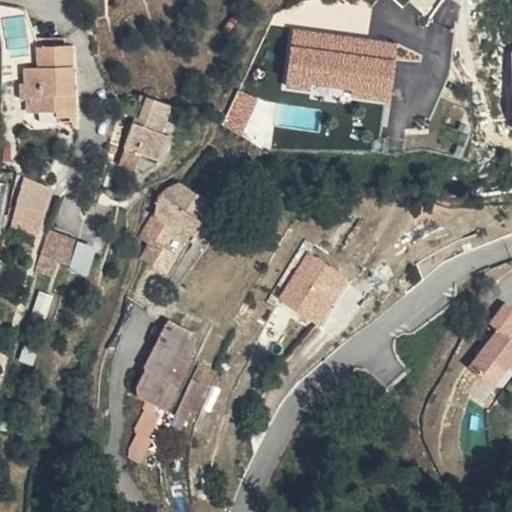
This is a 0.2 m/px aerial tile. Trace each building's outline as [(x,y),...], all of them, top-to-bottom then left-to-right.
[(5,54),(29,52),(25,7),(0,9),(5,54)] [(391,99),(398,41),(291,27),(283,86),(391,99)] [(92,47),(92,39),(66,40),(67,48),(92,47)] [(92,47),(67,48),(67,68),(54,69),(55,84),(69,84),(70,98),(60,99),(60,115),(85,114),(86,119),(103,119),(101,47),(92,47)] [(70,98),(69,84),(55,84),(48,84),(49,99),(60,99),(70,98)] [(197,120),(204,105),(177,98),(172,111),(197,120)] [(191,135),(197,120),(172,111),(168,123),(164,121),(163,125),(191,135)] [(85,114),(60,115),(61,126),(103,124),(103,119),(86,119),(85,114)] [(153,150),(187,164),(198,138),(191,135),(163,125),(153,150)] [(287,158),(272,148),(270,148),(255,170),(265,177),(271,181),(287,158)] [(249,201),(215,179),(201,191),(238,217),(249,201)] [(183,236),(186,239),(189,236),(202,216),(227,234),(238,217),(201,191),(174,230),(183,236)] [(65,225),(70,202),(45,196),(40,218),(65,225)] [(65,248),(67,248),(81,252),(95,256),(101,233),(71,225),(65,248)] [(189,236),(186,239),(183,236),(173,249),(200,268),(211,252),(189,236)] [(77,268),(81,252),(67,248),(63,264),(77,268)] [(306,251),(275,300),(320,328),(350,279),(306,251)] [(464,365),(495,387),(511,364),(511,307),(509,305),(464,365)] [(223,327),(200,311),(172,357),(176,359),(166,373),(167,385),(175,391),(171,397),(177,402),(182,395),(190,400),(216,358),(208,352),(223,327)] [(158,423),(171,430),(182,413),(170,405),(158,423)]
